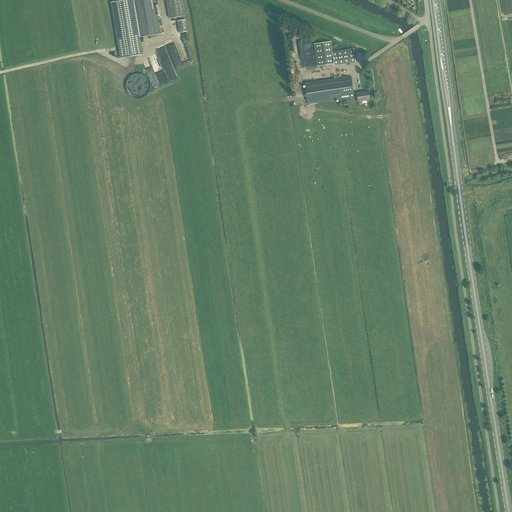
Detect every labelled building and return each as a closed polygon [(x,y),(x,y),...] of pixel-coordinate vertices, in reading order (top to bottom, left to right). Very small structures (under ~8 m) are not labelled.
[(127,0),(112,3),(111,3),(112,7),(119,46),(119,49),(120,53),(121,58),(141,55),(138,38),(160,34),(157,17),(154,0),(127,0)] [(181,0),(166,0),(170,18),(185,16),(181,0)] [(177,21),(179,33),(187,32),(185,20),(177,21)] [(318,66),(333,64),(355,61),(354,49),(332,52),(330,42),(314,44),(318,66)] [(351,77),(305,83),(308,104),(354,97),(354,98),(357,98),(358,102),(370,100),(369,92),(362,93),(361,92),(357,93),(357,94),(354,94),(351,77)]
